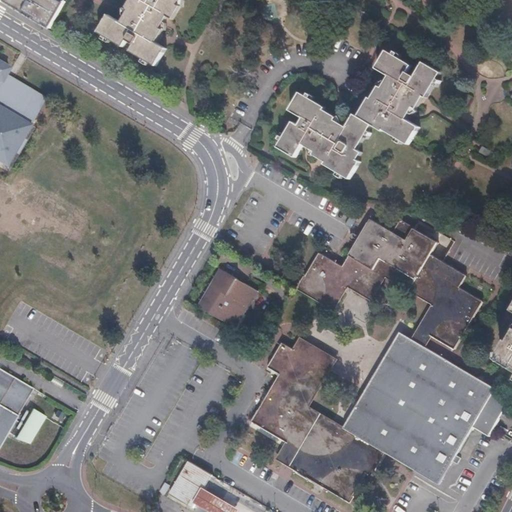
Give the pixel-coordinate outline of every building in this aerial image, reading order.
[(0,0),(0,1),(46,28),(61,0),(0,0)] [(131,0),(127,7),(127,8),(129,10),(127,15),(122,22),(109,15),(99,32),(105,35),(112,39),(124,46),(128,40),(136,44),(132,51),(144,58),(150,62),(156,65),(167,48),(161,44),(157,42),(164,30),(161,28),(165,22),(169,15),(174,18),(181,5),(179,4),(181,0),(131,0)] [(413,64),(400,57),(394,54),(388,50),(378,68),(391,75),(388,81),(384,88),(381,86),(374,99),(371,97),(364,110),(366,112),(363,118),(360,116),(355,113),(348,126),(343,123),(336,119),(337,117),(325,109),(326,107),(314,99),(307,96),(301,92),(291,110),(305,118),(300,125),(294,121),(286,134),(283,140),(279,146),(297,156),(301,150),(305,143),(307,145),(311,147),(317,151),(315,154),(324,159),(327,161),(326,163),(338,171),(345,174),(351,178),(361,161),(358,159),(363,152),(358,149),(366,136),(369,130),(373,124),(384,131),(385,129),(398,137),(404,140),(410,144),(420,127),(407,119),(410,115),(412,112),(415,106),(418,108),(424,98),(425,95),(428,97),(435,84),(438,79),(443,72),(425,62),(417,76),(409,72),(413,64)] [(0,167),(1,168),(43,99),(4,76),(7,69),(9,66),(0,60),(0,167)] [(482,146),(478,152),(489,158),(493,153),(482,146)] [(52,193),(37,220),(18,210),(13,220),(31,229),(23,244),(63,266),(91,215),(52,193)] [(320,254),(306,278),(312,282),(310,286),(332,299),(346,275),(369,289),(399,237),(395,234),(372,221),(344,268),(320,254)] [(414,341),(425,348),(429,341),(432,336),(428,334),(447,303),(390,270),(414,230),(410,228),(402,223),(395,234),(399,237),(369,289),(346,275),(332,299),(310,286),(312,282),(306,278),(302,285),(299,290),(318,301),(322,303),(335,311),(339,303),(349,287),(372,300),(387,278),(434,305),(418,334),(414,341)] [(428,334),(432,336),(455,350),(483,302),(460,288),(467,277),(466,276),(431,256),(438,244),(414,230),(390,270),(447,303),(428,334)] [(38,260),(32,268),(47,277),(52,270),(38,260)] [(221,271),(199,308),(238,330),(260,293),(246,285),(221,271)] [(345,429),(384,452),(439,485),(473,429),(489,439),(511,399),(425,348),(414,341),(401,333),(345,429)] [(382,456),(384,452),(345,429),(317,412),(309,407),(311,404),(336,361),(301,341),(299,344),(295,351),(300,354),(302,351),(324,364),(297,411),(304,415),(288,443),(280,457),(285,460),(291,464),(296,467),(317,431),(355,453),(358,447),(380,459),(382,456)] [(253,422),(288,443),(304,415),(297,411),(324,364),(302,351),(300,354),(295,351),(283,344),(269,368),(281,375),(253,422)] [(0,444),(8,431),(14,421),(33,389),(9,375),(0,369),(0,444)] [(14,421),(8,431),(16,436),(16,437),(29,445),(45,418),(36,412),(33,417),(28,415),(22,426),(14,421)] [(374,470),(380,459),(358,447),(355,453),(317,431),(296,467),(326,485),(334,489),(336,487),(353,497),(366,474),(370,468),(374,470)] [(196,504),(205,489),(213,476),(196,466),(189,462),(170,495),(193,509),(196,504)] [(170,486),(166,483),(161,492),(165,494),(170,486)] [(352,500),(353,497),(336,487),(334,489),(352,500)] [(205,489),(196,504),(204,508),(210,511),(238,511),(240,510),(213,494),(205,489)]
